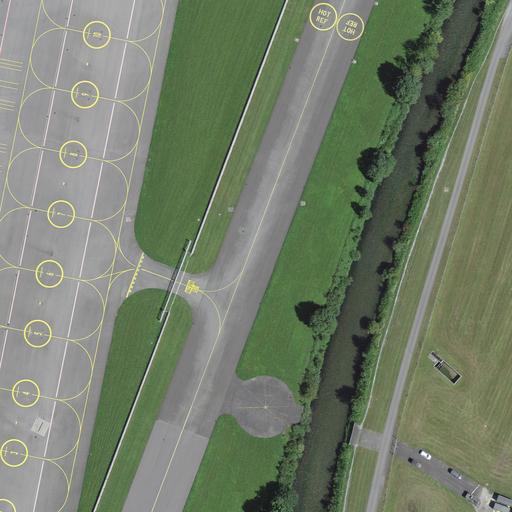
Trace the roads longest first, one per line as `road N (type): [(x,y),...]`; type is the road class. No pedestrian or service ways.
road 1 (unknown): [(154,511),(343,0)]
road 2 (unclassified): [(511,13),(371,511)]
